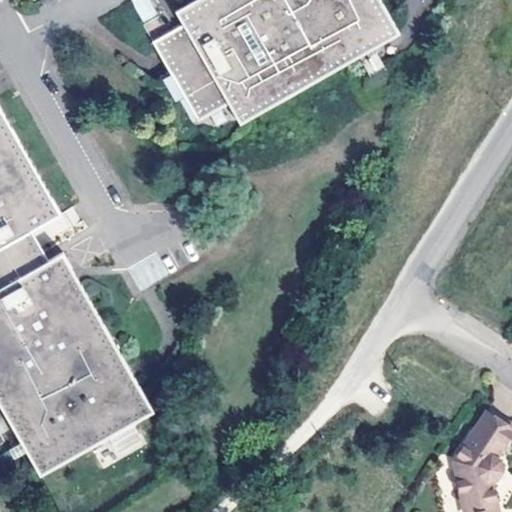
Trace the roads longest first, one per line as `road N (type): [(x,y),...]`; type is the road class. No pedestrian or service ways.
road 1 (residential): [(511,122),(402,300),(511,373)]
road 2 (track): [(215,511),(328,400),(402,300)]
